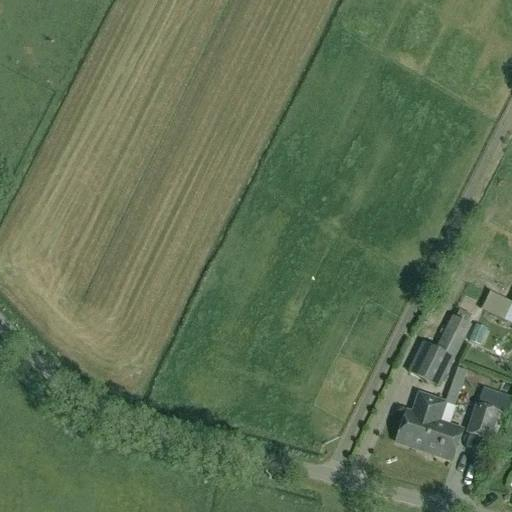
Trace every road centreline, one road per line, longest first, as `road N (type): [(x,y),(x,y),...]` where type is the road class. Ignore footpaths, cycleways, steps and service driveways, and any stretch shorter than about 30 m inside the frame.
road 1 (unclassified): [(467,511),(148,429),(54,381),(0,325)]
road 2 (unknown): [(327,475),(511,109)]
